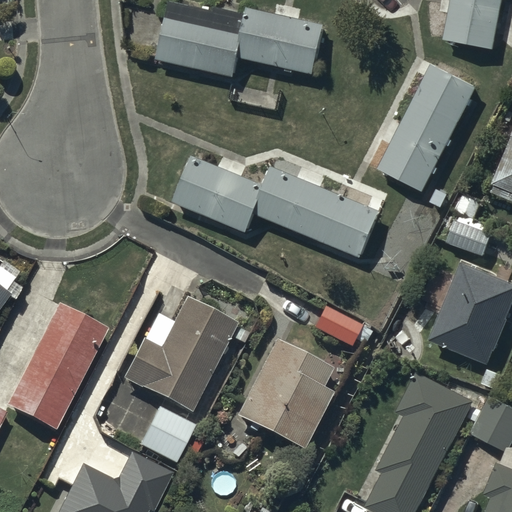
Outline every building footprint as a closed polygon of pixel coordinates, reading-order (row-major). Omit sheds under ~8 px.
[(454,0),(454,1),(499,10),(501,0),(454,0)] [(246,17),(171,1),(159,59),(234,75),(238,53),(246,17)] [(499,10),(454,1),(447,38),(493,46),(499,10)] [(286,16),(249,8),(246,17),(238,53),(276,61),(286,16)] [(323,25),(286,16),(276,61),(313,70),(323,25)] [(459,121),(477,87),(433,64),(415,98),(459,121)] [(441,157),(459,121),(415,98),(397,134),(441,157)] [(424,190),(441,157),(397,134),(379,167),(424,190)] [(511,136),(489,190),(511,200),(511,136)] [(231,173),(195,158),(177,200),(212,215),(231,173)] [(310,182),(275,166),(265,188),(256,209),(292,224),(310,182)] [(265,188),(231,173),(212,215),(247,230),(256,209),(265,188)] [(345,196),(310,182),(292,224),(326,239),(345,196)] [(480,202),(463,194),(456,209),(473,217),(480,202)] [(379,211),(345,196),(326,239),(361,253),(379,211)] [(492,233),(456,220),(448,242),(484,255),(492,233)] [(511,302),(511,281),(461,261),(429,339),(488,363),(511,302)] [(0,308),(10,295),(0,287),(0,308)] [(236,324),(187,298),(173,323),(157,315),(124,377),(189,411),(236,324)] [(107,329),(59,304),(6,405),(55,430),(107,329)] [(361,326),(325,307),(314,327),(351,345),(361,326)] [(248,334),(236,327),(231,336),(244,343),(248,334)] [(371,332),(362,327),(355,340),(364,344),(371,332)] [(333,369),(275,339),(236,415),(303,449),(332,394),(322,389),(333,369)] [(498,374),(488,370),(482,383),(492,387),(498,374)] [(415,511),(473,401),(417,372),(396,412),(404,416),(377,468),(384,472),(367,505),(379,511),(415,511)] [(511,439),(511,408),(490,397),(471,433),(506,451),(511,439)] [(481,409),(474,406),(469,417),(476,420),(481,409)] [(192,427),(159,409),(140,443),(173,461),(192,427)] [(245,447),(241,444),(234,453),(238,456),(245,447)] [(172,474),(131,453),(119,476),(113,479),(83,464),(59,511),(145,511),(148,508),(153,511),(172,474)] [(511,511),(511,467),(498,462),(485,494),(494,497),(487,511),(511,511)]
